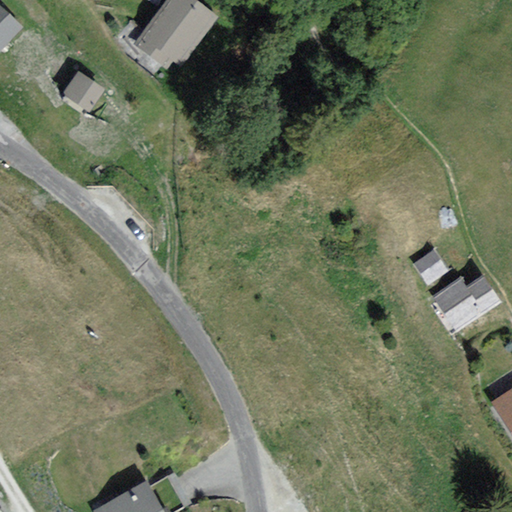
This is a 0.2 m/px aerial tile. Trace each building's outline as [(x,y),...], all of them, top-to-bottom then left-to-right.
[(216,19),(190,0),(167,0),(134,46),(175,75),(216,19)] [(0,52),(21,32),(0,10),(0,52)] [(103,92),(76,75),(61,98),(88,115),(103,92)] [(428,280),(450,265),(436,243),(413,258),(428,280)] [(482,284),(446,309),(461,331),(497,307),(482,284)] [(511,391),(492,404),(511,435),(511,391)] [(159,511),(145,486),(99,511),(159,511)]
